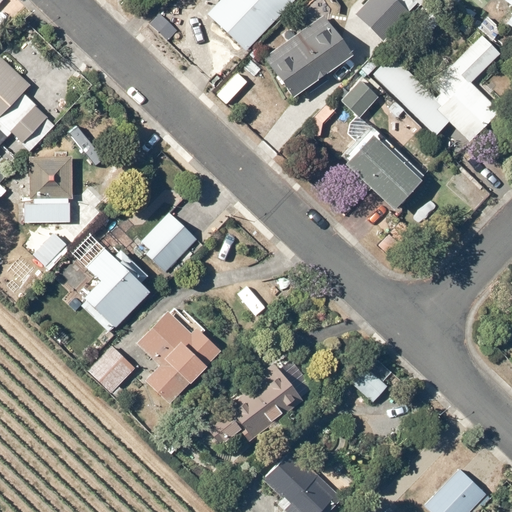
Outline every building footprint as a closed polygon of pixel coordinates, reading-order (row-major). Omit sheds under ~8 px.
[(297,0),(225,0),(212,15),(250,50),(297,0)] [(410,14),(395,0),(369,0),(357,13),(385,40),(410,14)] [(358,54),(330,12),(266,54),(294,96),(358,54)] [(480,35),(452,64),(470,81),(498,52),(480,35)] [(394,54),(374,74),(438,136),(450,123),(471,143),(503,111),(470,81),(446,104),(394,54)] [(0,115),(29,83),(1,58),(0,59),(0,115)] [(380,95),(361,79),(343,101),(362,117),(380,95)] [(50,118),(38,107),(13,132),(24,143),(50,118)] [(0,145),(9,136),(0,126),(0,145)] [(369,128),(341,160),(398,209),(426,177),(369,128)] [(74,159),(30,158),(30,201),(74,201),(74,159)] [(70,204),(25,203),(25,222),(69,223),(70,204)] [(200,239),(171,212),(142,241),(151,250),(147,254),(166,273),(200,239)] [(115,256),(104,251),(89,267),(102,279),(86,297),(119,327),(153,290),(143,282),(149,275),(121,250),(115,256)] [(225,349),(175,302),(136,343),(162,368),(149,382),(172,404),(225,349)] [(135,368),(112,347),(91,370),(114,391),(135,368)] [(301,395),(275,364),(222,408),(229,416),(211,431),(222,445),(245,426),(253,435),(301,395)] [(390,386),(367,367),(354,383),(377,402),(390,386)] [(292,448),(264,478),(292,505),(285,511),(286,511),(332,511),(345,498),(292,448)] [(478,511),(492,498),(460,468),(426,504),(434,511),(478,511)]
